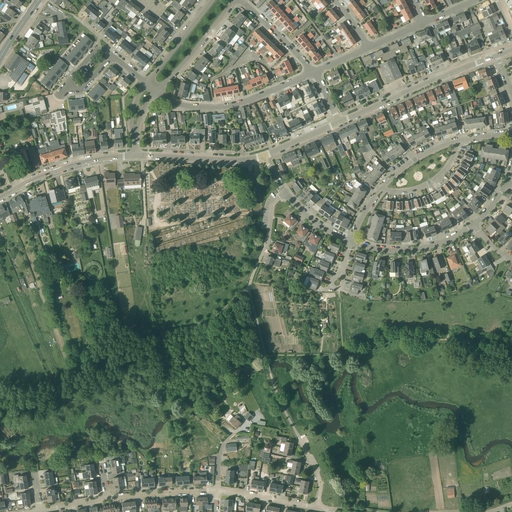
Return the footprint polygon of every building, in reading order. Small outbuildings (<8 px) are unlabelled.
[(16,0),(13,0),(11,4),(18,8),(22,3),(16,0)] [(91,3),(93,0),(88,0),(84,6),(86,8),(84,12),(89,16),(95,8),(93,6),(94,5),(91,3)] [(121,0),(116,7),(120,10),(122,8),(124,9),(125,7),(131,11),(135,6),(129,2),(128,4),(123,0),(121,0)] [(172,2),(181,9),(183,7),(187,11),(191,6),(184,0),(181,0),(179,4),(174,0),(173,0),(172,2)] [(282,0),(279,3),(276,5),(271,10),(275,15),(280,10),(278,7),(280,5),(284,2),(282,0)] [(318,10),(320,12),(328,5),(323,0),(318,5),(321,8),(318,10)] [(395,8),(398,6),(405,3),(404,0),(397,0),(392,3),(395,8)] [(271,10),(276,5),(272,1),(267,6),(271,10)] [(353,11),(358,6),(354,1),(349,5),(353,11)] [(170,5),(178,11),(174,16),(180,21),(184,15),(179,12),(181,9),(172,2),(170,5)] [(430,11),(436,7),(434,2),(427,5),(430,11)] [(401,11),(408,8),(405,3),(398,6),(401,11)] [(484,11),(484,12),(487,11),(489,16),(496,12),(492,5),(483,9),(483,10),(482,10),(483,11),(484,11)] [(135,6),(131,11),(136,15),(140,10),(135,6)] [(357,16),(362,12),(358,6),(353,11),(357,16)] [(11,18),(15,13),(8,8),(5,13),(11,18)] [(89,16),(94,20),(99,15),(97,13),(99,11),(95,8),(89,16)] [(403,16),(411,13),(408,8),(401,11),(403,16)] [(330,18),(335,14),(331,9),(323,16),(325,18),(328,15),(330,18)] [(279,19),(284,14),(280,10),(275,15),(279,19)] [(365,15),(362,12),(357,16),(361,21),(369,15),(367,13),(365,15)] [(150,17),(145,13),(140,19),(142,21),(139,26),(142,28),(145,23),(150,17)] [(252,30),(256,26),(250,21),(241,13),(237,18),(242,23),(245,20),(248,23),(247,26),(252,30)] [(411,13),(403,16),(406,22),(413,18),(411,13)] [(283,24),(288,19),(284,14),(279,19),(283,24)] [(327,21),(331,25),(339,19),(335,14),(330,18),(327,21)] [(459,16),(462,23),(467,20),(464,14),(459,16)] [(167,23),(169,20),(162,15),(160,17),(167,23)] [(180,21),(174,16),(170,22),(175,26),(180,21)] [(453,19),(456,25),(462,23),(459,16),(453,19)] [(129,29),(133,24),(137,19),(134,17),(127,27),(129,29)] [(145,23),(150,27),(155,21),(150,17),(145,23)] [(492,44),(501,40),(496,28),(491,17),(486,19),(493,35),(489,37),(492,44)] [(242,23),(237,18),(233,24),(238,28),(242,23)] [(287,28),(292,23),(288,19),(283,24),(287,28)] [(373,27),(371,24),(374,22),(373,19),(364,25),(368,31),(373,27)] [(157,22),(159,24),(162,26),(156,33),(157,34),(165,39),(169,34),(166,32),(169,28),(161,21),(159,20),(157,22)] [(56,33),(57,38),(58,46),(68,44),(64,21),(58,22),(56,23),(58,33),(56,33)] [(104,26),(99,21),(95,27),(100,31),(104,26)] [(445,30),(450,28),(447,21),(442,24),(445,30)] [(480,29),(481,28),(478,22),(474,24),(469,27),(472,32),(474,36),(475,36),(481,34),(480,32),(481,32),(480,29)] [(33,31),(40,35),(42,32),(44,34),(46,34),(49,29),(39,23),(33,31)] [(292,23),(287,28),(291,33),(296,28),(292,23)] [(341,32),(346,28),(343,23),(332,30),(334,32),(339,29),(341,32)] [(439,33),(445,30),(442,24),(436,26),(437,28),(439,33)] [(501,26),(496,28),(501,40),(506,38),(501,26)] [(371,37),(377,33),(373,27),(368,31),(371,37)] [(457,32),(458,35),(461,40),(465,38),(464,36),(472,32),(469,27),(457,32)] [(240,38),(242,35),(238,32),(236,34),(229,28),(225,34),(231,38),(236,42),(240,37),(240,38)] [(341,32),(344,37),(350,33),(346,28),(341,32)] [(109,39),(114,33),(108,29),(104,34),(109,39)] [(258,29),(253,35),(255,37),(253,40),(250,43),(252,44),(255,41),(257,39),(262,34),(258,29)] [(439,43),(435,36),(434,31),(430,33),(428,30),(421,33),(425,41),(432,38),(435,45),(439,43)] [(39,35),(40,35),(33,31),(29,38),(38,44),(40,41),(44,40),(43,35),(40,36),(39,35)] [(115,31),(114,33),(109,39),(114,43),(119,38),(119,37),(119,36),(122,38),(125,33),(123,31),(120,35),(115,31)] [(347,42),(353,38),(350,33),(344,37),(341,39),(335,43),(337,45),(342,41),(343,41),(346,39),(347,42)] [(419,43),(425,41),(421,33),(415,35),(417,39),(413,40),(416,46),(420,45),(419,43)] [(153,39),(155,41),(161,45),(165,39),(157,34),(153,39)] [(232,47),(236,42),(231,38),(225,34),(221,39),(227,43),(228,44),(232,47)] [(257,39),(261,43),(266,38),(262,34),(257,39)] [(476,41),(475,39),(471,41),(472,43),(467,45),(470,52),(480,49),(478,44),(484,41),(481,34),(475,36),(476,41)] [(300,44),(306,39),(302,35),(297,39),(300,44)] [(455,42),(452,35),(449,36),(458,57),(464,55),(463,52),(466,51),(463,44),(460,45),(461,47),(457,48),(456,47),(457,46),(455,42)] [(92,43),(93,42),(85,36),(80,42),(88,48),(89,49),(90,49),(92,43)] [(451,59),(458,57),(449,36),(446,37),(449,44),(451,49),(452,49),(452,50),(448,52),(451,59)] [(38,44),(29,38),(24,44),(32,50),(39,49),(41,46),(38,44)] [(263,50),(266,47),(271,42),(266,38),(261,43),(264,46),(261,48),(263,50)] [(347,42),(351,47),(356,43),(353,38),(347,42)] [(402,46),(399,47),(400,50),(402,54),(408,51),(406,47),(412,44),(409,38),(400,42),(402,46)] [(130,43),(125,39),(124,40),(123,41),(118,46),(124,50),(130,43)] [(310,44),(308,41),(306,39),(300,44),(304,49),(310,44)] [(323,41),(320,43),(320,44),(308,53),(312,58),(318,53),(316,51),(319,49),(318,48),(321,45),(324,43),(323,41)] [(87,49),(88,48),(80,42),(75,47),(83,54),(84,55),(85,54),(87,49)] [(268,49),(270,51),(275,46),(271,42),(266,47),(263,50),(260,53),(262,54),(265,51),(265,52),(268,49)] [(315,44),(312,46),(310,44),(304,49),(308,53),(320,44),(320,43),(318,42),(315,44)] [(133,49),(134,48),(134,47),(130,43),(124,50),(129,55),(133,49)] [(140,45),(136,50),(139,52),(138,53),(137,52),(133,58),(138,62),(144,55),(139,51),(144,45),(142,43),(140,45)] [(213,49),(219,53),(223,48),(217,43),(213,49)] [(387,52),(390,59),(396,56),(395,52),(400,50),(399,47),(397,43),(389,47),(391,51),(387,52)] [(270,51),(274,56),(279,50),(275,46),(270,51)] [(82,55),(83,54),(75,47),(70,53),(78,59),(78,60),(79,61),(80,60),(82,55)] [(232,55),(234,53),(231,50),(226,47),(225,49),(226,50),(229,53),(232,55)] [(221,63),(220,62),(224,57),(219,53),(213,49),(209,54),(216,59),(215,62),(219,65),(221,63)] [(274,56),(279,60),(284,55),(279,50),(274,56)] [(390,59),(387,52),(384,54),(382,50),(374,54),(375,58),(376,60),(382,58),(384,62),(390,59)] [(435,57),(438,65),(444,63),(443,60),(445,59),(442,51),(438,53),(438,56),(435,57)] [(11,72),(10,78),(10,79),(15,83),(29,63),(21,58),(14,53),(4,68),(11,72)] [(77,60),(78,60),(78,59),(70,53),(67,57),(65,59),(74,66),(75,66),(77,60)] [(145,53),(144,55),(138,62),(144,66),(146,63),(150,66),(152,64),(148,61),(151,57),(145,53)] [(322,58),(318,53),(312,58),(316,63),(322,58)] [(376,60),(375,58),(372,59),(370,55),(362,59),(364,65),(370,63),(372,67),(378,64),(376,60)] [(198,62),(205,67),(209,61),(203,56),(198,62)] [(412,59),(417,72),(426,69),(425,69),(421,57),(420,58),(420,57),(419,58),(416,59),(413,60),(412,60),(412,59)] [(438,65),(435,57),(432,59),(430,57),(426,59),(429,66),(432,65),(433,67),(438,65)] [(68,66),(65,64),(60,59),(55,65),(63,72),(64,73),(65,72),(67,67),(68,66)] [(394,59),(380,65),(388,84),(402,77),(394,59)] [(417,72),(412,59),(406,61),(411,75),(417,72)] [(284,69),(291,66),(288,61),(281,64),(284,69)] [(207,68),(205,67),(198,62),(194,67),(200,72),(201,72),(203,74),(207,68)] [(62,72),(63,72),(55,65),(50,71),(58,77),(58,78),(59,79),(60,78),(62,72)] [(285,72),(286,75),(293,72),(291,66),(284,69),(281,71),(277,73),(278,75),(282,73),(282,74),(285,72)] [(112,79),(116,74),(119,77),(120,75),(118,72),(112,67),(106,74),(112,79)] [(252,88),(249,81),(248,78),(246,74),(244,68),(240,69),(243,75),(244,75),(246,79),(242,80),(246,90),(252,88)] [(269,73),(264,75),(263,75),(262,72),(261,72),(260,68),(258,69),(263,83),(269,81),(269,80),(272,79),(269,73)] [(258,78),(255,79),(258,86),(263,83),(258,69),(255,70),(257,74),(256,74),(258,78)] [(483,79),(489,77),(492,76),(492,75),(491,73),(490,71),(486,72),(485,69),(478,72),(479,75),(482,74),(483,79)] [(57,78),(58,78),(58,77),(50,71),(45,76),(53,83),(54,84),(55,83),(57,78)] [(200,79),(202,77),(199,74),(197,76),(191,71),(187,77),(193,82),(195,79),(198,81),(200,78),(200,79)] [(341,79),(339,76),(337,71),(330,74),(331,76),(328,77),(328,78),(329,80),(329,81),(331,85),(337,82),(337,81),(341,79)] [(22,86),(28,75),(23,72),(17,83),(22,86)] [(52,84),(53,83),(45,76),(40,82),(49,90),(50,89),(52,84)] [(121,88),(122,86),(125,88),(130,82),(125,78),(124,79),(121,77),(116,84),(121,88)] [(464,89),(469,87),(465,77),(452,82),(455,89),(463,86),(464,89)] [(487,81),(489,86),(498,83),(497,80),(496,80),(495,78),(490,80),(489,77),(483,79),(485,82),(487,81)] [(191,93),(192,90),(193,84),(190,83),(189,82),(185,79),(182,83),(180,90),(188,92),(191,93)] [(252,88),(258,86),(255,79),(249,81),(252,88)] [(228,95),(226,88),(223,89),(221,81),(219,81),(220,86),(220,89),(222,96),(228,95)] [(364,89),(367,96),(371,95),(371,94),(380,91),(375,81),(370,83),(370,84),(367,86),(368,88),(365,89),(364,89)] [(499,86),(498,83),(489,86),(491,91),(488,92),(489,95),(495,93),(494,90),(499,88),(498,86),(499,86)] [(93,90),(100,96),(105,91),(98,84),(95,87),(96,87),(93,90)] [(308,84),(298,89),(300,92),(303,91),(305,95),(307,94),(316,90),(313,85),(310,86),(308,84)] [(451,98),(452,101),(457,99),(453,88),(450,89),(448,84),(442,86),(444,91),(447,96),(447,98),(448,100),(451,98)] [(360,87),(354,90),(354,91),(355,93),(354,94),(357,101),(360,100),(367,96),(364,89),(365,89),(363,86),(360,87)] [(445,99),(447,98),(447,96),(444,91),(442,92),(440,87),(434,90),(436,95),(439,100),(444,98),(445,99)] [(100,96),(93,90),(92,89),(89,92),(86,95),(87,95),(95,102),(100,96)] [(294,95),(291,97),(295,105),(298,103),(298,102),(302,100),(297,89),(292,92),(294,95)] [(186,98),(188,92),(180,90),(178,96),(186,98)] [(309,98),(304,101),(306,104),(316,99),(315,97),(318,95),(316,90),(307,94),(309,98)] [(426,93),(428,98),(431,104),(431,103),(436,101),(437,103),(440,102),(439,100),(436,95),(434,96),(432,91),(426,93)] [(357,101),(354,94),(351,95),(350,93),(347,94),(348,96),(342,99),(345,106),(354,102),(357,101)] [(491,104),(495,102),(504,99),(503,96),(502,96),(501,94),(496,96),(495,93),(489,95),(488,96),(491,104)] [(287,94),(282,97),(286,105),(290,103),(292,108),(296,106),(295,105),(291,97),(290,95),(288,96),(287,94)] [(428,105),(429,106),(432,105),(431,103),(431,104),(428,98),(426,100),(424,94),(418,97),(423,107),(428,105)] [(278,103),(276,104),(281,114),(284,112),(282,109),(287,107),(286,105),(282,97),(277,99),(278,103)] [(418,109),(423,107),(418,97),(413,99),(415,104),(413,105),(415,110),(416,112),(419,111),(418,109)] [(24,106),(25,110),(46,105),(45,101),(44,101),(44,100),(39,101),(38,101),(37,98),(31,99),(32,102),(31,104),(24,106)] [(76,100),(77,111),(84,110),(83,99),(84,99),(83,99),(79,99),(80,99),(76,100)] [(494,108),(495,111),(501,110),(500,106),(505,105),(504,102),(505,102),(504,99),(495,102),(497,108),(494,108)] [(69,112),(77,111),(76,100),(72,100),(68,100),(68,101),(69,112)] [(316,100),(306,105),(308,109),(313,106),(315,111),(324,106),(321,101),(318,103),(316,100)] [(407,108),(405,109),(407,114),(408,116),(411,115),(412,115),(415,114),(416,112),(415,110),(413,105),(410,100),(405,103),(407,108)] [(399,117),(399,118),(400,119),(403,118),(402,116),(407,114),(405,109),(403,104),(397,106),(399,111),(397,112),(399,117)] [(47,109),(46,105),(25,110),(26,114),(30,113),(33,112),(35,113),(36,116),(42,115),(41,112),(42,111),(46,110),(46,109),(47,109)] [(315,116),(312,117),(314,121),(325,116),(324,113),(326,111),(324,106),(315,111),(313,112),(315,116)] [(394,120),(399,118),(399,117),(397,112),(395,107),(389,110),(391,115),(389,116),(393,126),(396,125),(394,120)] [(302,110),(298,112),(299,113),(303,122),(306,120),(307,124),(313,121),(308,113),(304,115),(302,110)] [(496,119),(497,119),(508,118),(508,114),(507,114),(507,112),(502,113),(501,110),(495,111),(496,119)] [(49,120),(48,120),(50,125),(53,125),(55,126),(56,133),(57,133),(57,135),(61,134),(60,132),(55,111),(51,112),(52,113),(51,113),(52,118),(51,119),(49,120)] [(66,116),(65,116),(62,116),(60,111),(59,111),(55,111),(60,132),(64,131),(62,124),(64,122),(66,122),(66,119),(66,116)] [(387,123),(386,120),(383,112),(376,115),(379,123),(377,124),(380,130),(382,129),(381,126),(380,126),(387,123)] [(297,118),(293,120),(297,129),(302,126),(301,123),(303,122),(299,113),(296,115),(297,118)] [(212,115),(213,120),(213,123),(218,122),(218,121),(225,120),(224,114),(218,115),(212,115)] [(282,121),(284,121),(283,119),(282,116),(281,116),(275,118),(278,124),(282,132),(281,133),(282,136),(288,133),(285,126),(282,121)] [(286,117),(283,119),(284,121),(288,129),(290,128),(292,131),(297,129),(293,120),(292,118),(288,120),(286,117)] [(498,126),(503,125),(505,125),(505,124),(509,123),(508,121),(509,121),(508,118),(497,119),(498,126)] [(357,124),(360,131),(361,130),(361,131),(359,133),(360,136),(365,146),(365,145),(365,146),(369,144),(368,143),(364,134),(367,132),(366,128),(369,127),(366,120),(357,124)] [(448,135),(445,126),(442,126),(441,123),(438,124),(440,127),(442,136),(448,135)] [(282,132),(278,124),(273,126),(276,130),(273,132),(277,139),(282,136),(281,133),(282,132)] [(433,125),(434,129),(437,138),(442,136),(440,127),(438,124),(433,125)] [(355,139),(360,136),(359,133),(355,125),(350,127),(355,139)] [(420,128),(422,132),(426,140),(431,137),(430,135),(433,134),(429,128),(426,129),(426,127),(423,126),(423,127),(420,128)] [(350,141),(355,139),(350,127),(345,129),(348,136),(350,141)] [(419,133),(417,134),(421,142),(426,140),(422,132),(420,128),(418,129),(419,133)] [(200,135),(205,135),(205,129),(195,130),(194,130),(193,131),(193,132),(193,134),(193,135),(190,135),(190,144),(200,144),(200,135)] [(348,136),(345,129),(338,132),(341,139),(343,144),(348,142),(346,137),(348,136)] [(242,142),(241,139),(240,133),(240,130),(231,130),(231,135),(230,135),(231,139),(232,139),(232,144),(238,143),(242,142)] [(265,143),(263,137),(262,134),(257,136),(257,134),(258,133),(257,130),(254,131),(256,136),(259,145),(265,143)] [(119,139),(114,140),(115,147),(123,147),(121,131),(118,131),(119,139)] [(240,133),(241,139),(243,139),(246,149),(252,147),(250,143),(252,143),(250,138),(249,135),(246,136),(244,131),(240,133)] [(248,132),(249,135),(250,138),(252,143),(250,143),(252,147),(259,145),(256,136),(254,131),(248,132)] [(410,133),(412,137),(416,145),(421,142),(417,134),(415,135),(413,132),(410,133)] [(167,144),(166,136),(166,133),(159,134),(159,145),(167,144)] [(107,142),(105,142),(105,135),(99,135),(100,151),(108,150),(107,142)] [(335,142),(332,135),(326,137),(332,150),(337,147),(337,148),(337,146),(335,142)] [(326,152),(332,150),(326,137),(320,140),(324,147),(326,152),(327,152),(326,152)] [(411,147),(416,145),(412,137),(407,139),(411,147)] [(96,153),(95,152),(94,141),(84,142),(86,155),(96,153)] [(317,153),(319,152),(315,142),(304,147),(307,155),(316,150),(317,153)] [(406,148),(402,142),(397,146),(395,143),(393,144),(395,147),(401,155),(405,151),(404,149),(406,148)] [(64,149),(60,150),(59,149),(60,148),(59,144),(56,145),(60,159),(66,157),(64,149)] [(72,156),(79,155),(79,151),(81,151),(80,147),(78,147),(78,144),(72,145),(73,147),(72,147),(72,148),(72,156)] [(393,149),(391,151),(396,158),(401,155),(395,147),(393,144),(390,146),(393,149)] [(56,145),(50,146),(52,153),(54,161),(60,159),(56,145)] [(487,158),(489,145),(486,145),(485,147),(482,147),(480,162),(483,163),(483,160),(482,160),(483,158),(487,158)] [(492,148),(493,146),(489,145),(487,158),(492,159),(492,161),(491,161),(490,164),(493,164),(495,149),(492,148)] [(27,157),(25,153),(24,149),(23,146),(19,147),(19,149),(13,150),(14,154),(11,155),(12,159),(15,158),(17,163),(23,161),(23,163),(28,161),(27,157)] [(47,152),(48,152),(47,147),(44,148),(48,163),(54,161),(52,153),(48,154),(47,152)] [(500,160),(502,147),(499,147),(498,149),(495,149),(493,164),(496,165),(496,162),(495,162),(496,159),(500,160)] [(505,150),(506,148),(502,147),(500,160),(505,161),(505,163),(504,163),(503,166),(506,166),(509,151),(505,150)] [(27,157),(30,156),(33,169),(33,168),(39,167),(33,148),(27,149),(28,152),(25,153),(27,157)] [(48,163),(44,148),(41,149),(42,153),(43,154),(44,155),(39,156),(42,165),(48,163)] [(387,165),(392,161),(386,154),(384,151),(382,149),(379,151),(382,155),(384,155),(382,157),(387,165)] [(386,149),(384,151),(386,154),(392,161),(396,158),(391,151),(388,152),(386,149)] [(473,151),(469,150),(465,149),(464,155),(465,156),(464,158),(463,158),(471,162),(471,161),(474,156),(472,155),(473,151)] [(298,158),(302,156),(303,159),(306,157),(304,154),(302,155),(300,150),(295,152),(295,151),(291,152),(295,160),(298,158)] [(294,160),(295,160),(291,152),(282,156),(285,164),(291,161),(293,167),(296,165),(294,160)] [(467,170),(470,165),(471,166),(473,162),(471,161),(471,162),(463,158),(464,158),(463,158),(460,163),(461,164),(460,166),(467,170)] [(375,168),(382,174),(386,170),(379,164),(377,166),(374,163),(372,165),(375,168)] [(373,170),(371,172),(378,178),(382,174),(375,168),(372,165),(370,167),(373,170)] [(462,179),(465,174),(466,175),(468,171),(467,170),(460,166),(459,165),(456,171),(457,171),(455,173),(455,174),(462,179)] [(495,171),(497,168),(491,165),(490,168),(492,169),(490,174),(498,178),(500,173),(495,171)] [(82,168),(83,177),(97,175),(96,166),(82,168)] [(369,170),(368,172),(367,171),(365,173),(368,176),(375,182),(378,178),(371,172),(369,170)] [(114,174),(109,174),(106,174),(106,173),(104,173),(104,180),(105,180),(105,186),(115,186),(114,174)] [(368,176),(365,173),(363,175),(366,178),(364,180),(371,186),(375,182),(368,176)] [(455,186),(456,186),(459,182),(460,183),(463,179),(462,179),(455,174),(455,173),(454,173),(450,178),(451,178),(449,180),(455,186)] [(117,180),(118,187),(124,187),(124,186),(141,185),(141,179),(140,179),(140,175),(134,175),(134,174),(123,175),(123,180),(117,180)] [(496,183),(498,178),(490,174),(488,179),(485,178),(484,180),(489,183),(491,181),(496,183)] [(97,177),(84,179),(85,185),(88,199),(94,198),(91,187),(98,185),(97,181),(97,177)] [(297,177),(296,178),(292,181),(294,184),(293,185),(295,188),(294,189),(297,192),(303,188),(303,187),(306,185),(304,183),(301,185),(298,181),(299,180),(297,177)] [(67,190),(79,187),(79,186),(77,178),(70,180),(69,179),(66,180),(66,181),(65,181),(67,190)] [(445,185),(443,186),(448,193),(452,189),(453,190),(456,187),(456,186),(455,186),(449,180),(448,179),(444,184),(445,185)] [(485,184),(482,189),(489,194),(492,189),(488,186),(489,183),(484,180),(482,183),(485,184)] [(79,187),(79,189),(83,201),(88,200),(88,199),(86,191),(85,185),(79,186),(79,187)] [(435,191),(440,199),(445,196),(446,197),(449,194),(448,193),(443,186),(442,185),(437,189),(438,190),(435,191)] [(307,203),(316,194),(309,187),(304,192),(306,195),(303,198),(307,202),(307,203)] [(366,192),(361,188),(359,187),(357,189),(354,187),(352,189),(364,197),(365,195),(365,194),(366,192)] [(476,192),(475,194),(480,198),(481,195),(486,198),(489,194),(482,189),(479,187),(476,192)] [(52,204),(65,201),(63,190),(58,191),(58,189),(58,190),(56,191),(55,190),(49,192),(52,204)] [(363,199),(364,197),(352,189),(351,191),(354,193),(352,196),(361,201),(362,198),(363,199)] [(252,192),(253,201),(261,200),(260,191),(259,191),(252,192)] [(435,202),(440,199),(435,191),(433,193),(433,192),(427,195),(428,196),(431,202),(434,200),(435,202)] [(480,198),(475,194),(472,192),(471,194),(473,196),(469,200),(471,202),(478,208),(481,204),(477,200),(480,198)] [(30,213),(23,194),(23,193),(14,199),(21,211),(21,213),(23,212),(22,210),(20,205),(23,204),(26,214),(30,213)] [(320,198),(316,194),(307,203),(312,207),(315,203),(318,206),(323,200),(320,198)] [(351,198),(348,196),(346,195),(345,196),(346,198),(358,206),(359,204),(359,203),(361,201),(352,196),(351,198)] [(419,198),(419,199),(420,199),(422,207),(422,208),(426,207),(426,206),(431,203),(430,202),(431,202),(428,196),(425,197),(425,196),(419,198)] [(42,214),(43,214),(45,213),(45,214),(49,212),(44,197),(41,199),(40,197),(37,198),(42,212),(42,214)] [(34,215),(42,212),(37,198),(33,199),(34,201),(31,202),(31,203),(30,204),(33,212),(30,213),(33,222),(36,221),(34,215)] [(357,208),(358,206),(346,198),(345,200),(348,203),(347,205),(355,210),(356,207),(357,208)] [(8,202),(12,209),(16,207),(19,211),(18,212),(19,215),(22,213),(21,213),(21,211),(14,199),(8,202)] [(412,210),(413,211),(417,210),(417,209),(422,207),(420,199),(419,199),(417,200),(417,199),(411,200),(411,201),(413,209),(412,210)] [(323,215),(328,208),(330,205),(325,202),(323,200),(318,206),(321,208),(318,212),(323,215)] [(393,202),(390,202),(391,201),(385,200),(383,207),(387,208),(387,210),(392,210),(393,209),(393,202)] [(393,201),(393,202),(393,209),(396,209),(396,211),(402,211),(403,211),(402,202),(399,202),(399,201),(393,201)] [(413,213),(413,211),(412,210),(413,209),(411,201),(408,201),(402,201),(402,202),(403,211),(402,211),(402,212),(407,212),(410,213),(413,213)] [(465,204),(463,205),(468,210),(470,208),(474,212),(478,208),(471,202),(467,206),(465,204)] [(511,205),(507,202),(504,208),(505,208),(503,211),(509,215),(511,211),(511,205)] [(0,214),(8,210),(6,203),(2,205),(0,206),(0,217),(2,217),(0,214)] [(460,206),(456,209),(464,220),(468,217),(465,212),(468,210),(463,205),(462,203),(460,205),(460,206)] [(333,212),(328,208),(323,216),(328,219),(331,215),(334,217),(338,210),(335,209),(333,212)] [(449,213),(449,214),(454,221),(456,219),(459,223),(464,220),(456,209),(452,212),(451,211),(449,213)] [(340,226),(345,218),(339,215),(341,212),(338,210),(334,217),(337,219),(335,223),(340,226)] [(390,218),(379,215),(375,214),(374,217),(371,216),(370,219),(383,223),(384,219),(386,220),(389,221),(390,218)] [(448,216),(443,219),(448,230),(453,227),(451,222),(454,221),(449,214),(447,215),(448,216)] [(293,216),(292,216),(291,215),(291,216),(290,215),(284,221),(290,227),(289,228),(291,231),(297,224),(295,222),(296,220),(293,218),(294,217),(293,216)] [(497,217),(492,221),(502,231),(505,228),(502,224),(506,220),(500,215),(497,217)] [(346,229),(350,221),(345,218),(340,226),(341,226),(346,229)] [(381,228),(383,223),(370,219),(369,222),(372,223),(371,226),(386,231),(386,228),(384,228),(383,228),(381,228)] [(448,230),(443,219),(436,223),(438,229),(441,227),(444,232),(448,230)] [(499,234),(502,231),(492,221),(488,226),(486,229),(491,235),(495,231),(499,234)] [(434,226),(429,228),(432,237),(437,235),(435,229),(438,229),(436,223),(433,223),(434,226)] [(77,246),(84,245),(80,224),(73,226),(77,246)] [(307,232),(308,231),(308,230),(306,228),(304,226),(304,227),(301,225),(296,232),(300,235),(298,238),(304,242),(309,234),(307,232)] [(423,227),(420,228),(422,234),(425,233),(426,238),(432,237),(429,228),(428,225),(423,227)] [(385,234),(386,231),(371,226),(370,229),(367,228),(366,232),(379,236),(380,232),(382,232),(382,233),(385,234)] [(404,228),(404,230),(405,236),(405,242),(405,236),(408,236),(408,241),(414,241),(413,232),(412,232),(412,226),(407,226),(407,228),(404,228)] [(401,236),(405,236),(404,230),(404,228),(402,228),(396,228),(396,233),(396,242),(401,242),(401,236)] [(419,234),(422,234),(420,228),(418,228),(418,231),(413,232),(414,241),(419,240),(419,234)] [(390,242),(396,242),(396,233),(391,233),(391,230),(388,230),(387,236),(390,236),(390,242)] [(377,240),(379,236),(366,232),(365,235),(368,236),(367,239),(381,244),(382,241),(380,240),(379,241),(377,240)] [(511,236),(511,233),(510,232),(507,232),(506,233),(498,240),(499,241),(499,242),(501,244),(502,244),(503,245),(507,241),(509,244),(511,239),(511,236)] [(307,244),(310,246),(309,248),(310,251),(315,254),(317,250),(322,241),(319,240),(320,239),(320,238),(318,236),(316,234),(315,235),(313,233),(307,244)] [(289,245),(284,243),(278,241),(277,244),(275,243),(274,246),(273,246),(272,249),(273,249),(272,252),(281,254),(282,250),(287,252),(289,245)] [(466,246),(469,251),(477,246),(474,241),(469,244),(467,242),(462,245),(464,248),(466,246)] [(340,246),(331,243),(329,247),(332,248),(330,253),(326,251),(326,252),(337,256),(337,255),(336,255),(337,253),(338,253),(339,251),(340,251),(341,251),(340,251),(341,247),(340,246)] [(477,246),(469,251),(466,252),(469,257),(471,260),(476,256),(475,254),(479,251),(477,246)] [(337,256),(326,252),(324,256),(327,257),(325,262),(320,260),(332,265),(332,264),(331,264),(332,262),(333,259),(335,260),(334,259),(336,256),(337,256)] [(354,262),(365,266),(361,264),(363,259),(365,260),(367,255),(357,252),(357,253),(356,252),(355,256),(354,256),(356,257),(355,260),(355,262),(354,262)] [(461,266),(458,257),(456,252),(450,254),(451,257),(447,258),(451,270),(461,266)] [(301,263),(304,258),(296,254),(293,260),(298,262),(298,261),(301,263)] [(477,260),(480,264),(488,260),(485,255),(478,259),(476,256),(471,260),(473,262),(477,260)] [(277,263),(280,264),(281,260),(275,259),(275,258),(268,256),(265,263),(273,266),(276,266),(277,263)] [(433,259),(437,270),(444,267),(440,256),(433,259)] [(331,265),(332,265),(320,260),(319,264),(321,265),(319,270),(315,269),(326,273),(327,270),(327,271),(328,268),(330,269),(330,268),(329,268),(330,264),(331,265)] [(383,271),(385,261),(378,260),(377,263),(374,262),(372,274),(383,276),(384,271),(383,271)] [(427,263),(426,261),(426,260),(419,262),(421,268),(420,269),(420,274),(426,273),(426,271),(429,271),(429,274),(433,273),(431,263),(427,264),(427,263)] [(480,270),(480,271),(482,273),(487,270),(486,267),(491,265),(488,260),(480,264),(477,266),(479,271),(480,270)] [(396,262),(396,261),(393,261),(393,262),(391,262),(391,273),(395,273),(395,276),(402,276),(402,267),(398,267),(398,262),(396,262)] [(364,270),(365,266),(354,262),(355,263),(354,266),(353,266),(355,267),(354,270),(353,272),(364,276),(360,274),(361,269),(364,270)] [(413,273),(414,271),(414,268),(412,267),(412,264),(410,263),(407,263),(406,264),(406,267),(405,269),(405,272),(406,274),(407,276),(408,278),(411,277),(413,276),(413,273)] [(311,274),(310,278),(310,277),(310,278),(321,282),(321,281),(322,279),(323,277),(325,277),(324,277),(325,273),(326,273),(315,269),(313,273),(314,273),(313,275),(311,274)] [(486,272),(490,278),(493,276),(494,272),(491,269),(486,272)] [(351,282),(363,286),(361,285),(364,276),(353,272),(354,273),(352,276),(351,276),(353,277),(352,280),(353,280),(352,282),(351,282)] [(321,282),(310,278),(308,282),(306,287),(316,291),(316,290),(315,290),(316,288),(317,285),(319,286),(318,285),(320,282),(321,282)] [(362,290),(363,286),(351,282),(352,283),(351,287),(350,286),(350,287),(352,287),(351,290),(351,292),(350,292),(350,293),(357,295),(359,289),(362,290)] [(244,417),(249,422),(253,417),(248,413),(244,417)] [(232,424),(237,429),(242,423),(241,423),(243,420),(237,415),(234,418),(230,415),(227,419),(229,421),(232,424)] [(282,441),(281,444),(285,444),(285,448),(292,450),(294,444),(282,441)] [(240,444),(237,445),(237,444),(226,445),(226,452),(237,451),(237,449),(241,449),(240,444)] [(292,450),(285,448),(284,452),(280,451),(279,454),(291,456),(292,450)] [(111,468),(119,466),(118,462),(125,461),(124,456),(117,457),(118,460),(110,461),(111,468)] [(289,460),(289,463),(293,464),(292,468),(300,469),(301,463),(289,460)] [(45,480),(52,478),(52,475),(56,474),(55,471),(44,473),(45,480)] [(82,473),(83,479),(95,477),(94,471),(86,472),(82,473)] [(256,474),(253,473),(251,488),(257,489),(258,482),(259,477),(255,477),(256,474)] [(15,484),(19,483),(27,482),(26,476),(18,477),(18,475),(14,475),(15,484)] [(121,480),(124,479),(125,479),(125,476),(113,478),(114,485),(122,483),(121,480)] [(258,482),(257,489),(263,490),(266,479),(263,478),(262,482),(258,482)] [(300,487),(308,488),(309,482),(298,480),(297,482),(301,483),(300,487)] [(282,494),(284,482),(282,481),(281,486),(277,485),(276,493),(282,494)] [(27,482),(19,483),(20,487),(16,488),(16,491),(28,489),(27,482)] [(59,494),(58,491),(58,488),(46,490),(47,496),(55,495),(59,494)] [(85,493),(85,496),(97,494),(96,488),(89,489),(89,493),(85,493)] [(18,505),(19,507),(30,506),(29,499),(22,500),(22,504),(18,505)] [(159,503),(156,503),(156,500),(150,500),(150,511),(154,511),(155,511),(153,511),(153,510),(158,509),(158,508),(160,508),(159,503)] [(252,511),(253,511),(254,504),(248,503),(246,511),(252,511)]
